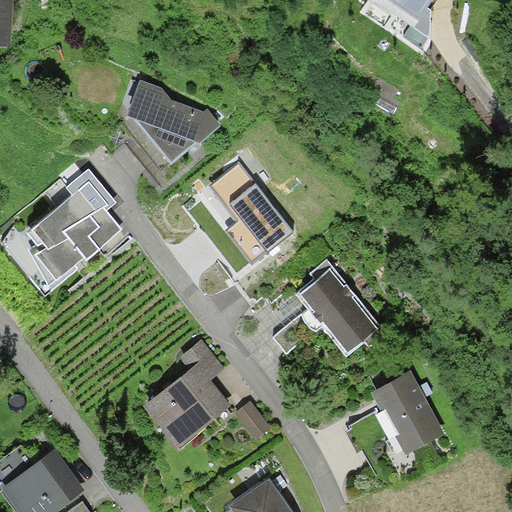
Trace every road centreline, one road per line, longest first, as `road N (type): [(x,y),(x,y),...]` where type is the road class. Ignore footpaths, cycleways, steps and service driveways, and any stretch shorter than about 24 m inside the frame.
road 1 (residential): [(338,511),(300,434),(92,160)]
road 2 (residential): [(0,322),(136,511)]
road 3 (track): [(447,0),(444,40),(511,136)]
